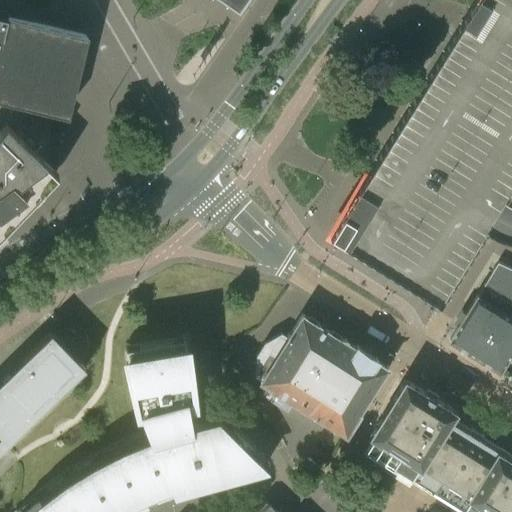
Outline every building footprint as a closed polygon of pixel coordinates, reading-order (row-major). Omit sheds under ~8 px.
[(214,0),(240,17),(251,0),(214,0)] [(511,0),(474,0),(470,7),(329,234),(417,289),(439,303),(486,228),(499,235),(511,238),(511,0)] [(0,97),(49,109),(63,112),(76,56),(82,32),(58,27),(41,23),(0,13),(0,97)] [(0,232),(58,172),(48,163),(49,109),(0,97),(0,232)] [(456,318),(460,321),(449,339),(499,370),(511,348),(511,316),(509,315),(511,309),(511,268),(497,261),(478,295),(477,295),(466,312),(461,309),(456,318)] [(344,339),(343,339),(341,338),(327,330),(328,330),(319,324),(318,324),(304,315),(302,313),(301,314),(301,315),(289,334),(288,333),(287,335),(281,332),(264,342),(256,354),(254,374),(260,378),(260,380),(262,381),(277,390),(273,396),(265,390),(261,396),(277,406),(281,400),(285,403),(289,397),(301,405),(301,406),(303,407),(303,406),(313,413),(312,415),(314,416),(315,415),(316,416),(316,415),(332,425),(331,427),(333,428),(335,426),(345,432),(344,433),(346,434),(360,411),(387,368),(388,369),(388,368),(387,367),(388,367),(388,366),(387,365),(386,365),(385,366),(376,360),(377,358),(375,357),(374,357),(358,347),(356,345),(355,347),(346,341),(346,340),(346,339),(345,339),(344,339)] [(0,448),(8,441),(86,366),(51,330),(0,379),(0,448)] [(17,508),(11,511),(129,511),(148,503),(174,492),(174,491),(179,490),(180,493),(186,491),(185,488),(264,466),(217,418),(190,425),(186,404),(196,403),(189,364),(185,342),(184,334),(125,345),(129,369),(137,412),(143,411),(149,427),(118,440),(89,455),(61,472),(25,501),(22,497),(14,504),(17,508)] [(511,511),(511,459),(507,456),(497,449),(496,450),(480,439),(483,434),(470,426),(467,431),(449,420),(455,410),(435,397),(425,390),(424,391),(404,378),(369,434),(372,436),(365,447),(442,495),(469,511),(511,511)] [(279,511),(265,499),(252,511),(279,511)]
